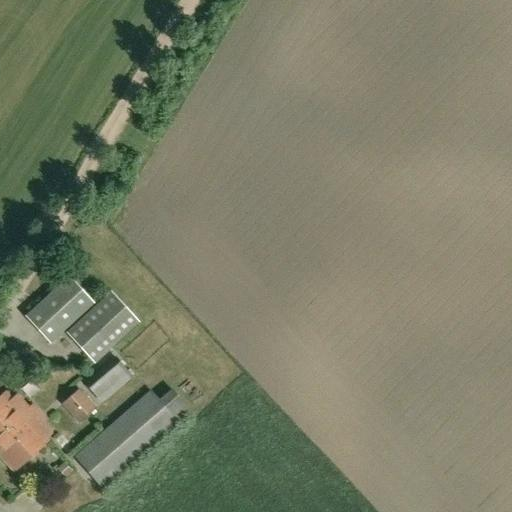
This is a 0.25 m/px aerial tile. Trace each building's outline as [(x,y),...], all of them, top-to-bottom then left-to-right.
[(50,343),(94,303),(70,276),(26,317),(50,343)] [(140,322),(111,292),(66,333),(94,363),(140,322)] [(131,377),(115,358),(85,383),(101,402),(131,377)] [(170,388),(157,399),(152,392),(76,458),(100,486),(176,421),(189,409),(170,388)] [(79,421),(94,408),(79,390),(63,402),(79,421)] [(32,405),(23,413),(5,394),(0,398),(0,455),(14,470),(47,440),(34,426),(43,418),(32,405)] [(71,471),(78,462),(60,449),(53,458),(71,471)]
